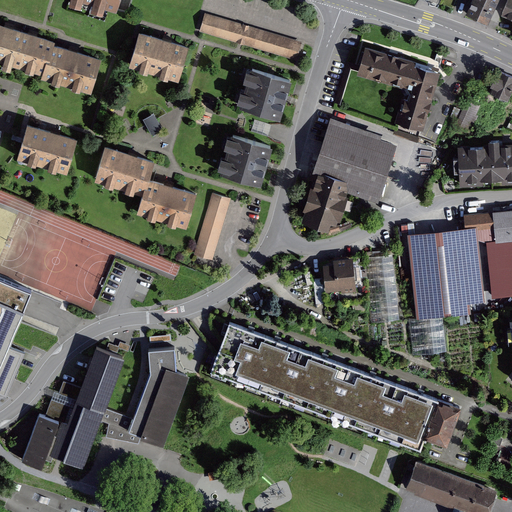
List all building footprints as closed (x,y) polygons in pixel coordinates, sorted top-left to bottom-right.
[(121,0),(85,0),(119,10),(121,0)] [(499,0),(472,0),(468,10),(492,20),(499,0)] [(297,59),(302,41),(205,13),(199,30),(297,59)] [(20,26),(0,20),(0,58),(10,61),(20,26)] [(58,41),(59,37),(20,26),(10,61),(48,72),(58,41)] [(168,37),(142,29),(131,64),(182,80),(193,45),(168,37)] [(95,90),(105,55),(58,41),(48,72),(47,76),(95,90)] [(422,57),(370,42),(362,71),(406,83),(424,89),(431,65),(421,62),(422,57)] [(406,83),(395,120),(423,129),(440,71),(431,65),(424,89),(406,83)] [(291,78),(251,67),(250,69),(247,68),(237,101),(240,102),(240,105),(280,116),(285,98),(291,78)] [(511,100),(511,74),(495,68),(485,90),(511,101),(511,100)] [(473,128),(480,103),(466,99),(459,124),(473,128)] [(155,111),(144,117),(151,130),(162,124),(155,111)] [(271,125),(255,120),(251,131),(267,136),(271,125)] [(44,123),(33,121),(24,155),(74,169),(84,135),(44,123)] [(394,149),(330,129),(314,179),(311,178),(306,194),(310,203),(305,218),(323,224),(326,216),(336,219),(346,187),(378,197),(394,149)] [(235,133),(234,137),(227,135),(218,166),(222,168),(221,171),(261,183),(266,166),(272,144),(235,133)] [(511,141),(458,145),(459,184),(492,183),(511,181),(511,141)] [(160,157),(113,143),(102,178),(150,192),(155,174),(160,157)] [(191,224),(202,189),(155,174),(150,192),(144,210),(191,224)] [(231,197),(212,192),(195,253),(212,259),(231,197)] [(511,208),(501,209),(502,228),(503,240),(511,238),(511,208)] [(501,209),(470,212),(470,226),(479,225),(480,229),(502,228),(501,209)] [(470,226),(410,233),(419,315),(488,308),(480,229),(479,225),(470,226)] [(511,248),(488,251),(494,297),(511,294),(511,248)] [(392,250),(363,253),(371,321),(399,318),(392,250)] [(356,258),(326,260),(328,292),(358,291),(356,258)] [(0,393),(3,386),(9,388),(24,352),(8,345),(24,310),(18,307),(22,297),(0,287),(0,393)] [(442,316),(410,319),(413,353),(445,350),(442,316)] [(439,399),(230,319),(211,370),(422,450),(424,436),(439,399)] [(42,466),(48,451),(84,464),(100,419),(104,408),(124,354),(97,344),(80,389),(68,423),(47,415),(40,413),(23,459),(42,466)] [(175,346),(149,349),(151,371),(133,419),(129,430),(142,435),(162,443),(190,374),(177,369),(175,346)] [(60,393),(55,391),(47,415),(68,423),(80,389),(64,383),(60,393)] [(424,436),(446,445),(461,408),(439,399),(424,436)] [(129,417),(104,408),(100,419),(109,422),(107,436),(121,439),(140,442),(142,435),(129,430),(133,419),(129,417)] [(462,507),(475,511),(488,511),(492,504),(497,490),(418,461),(408,487),(462,507)]
